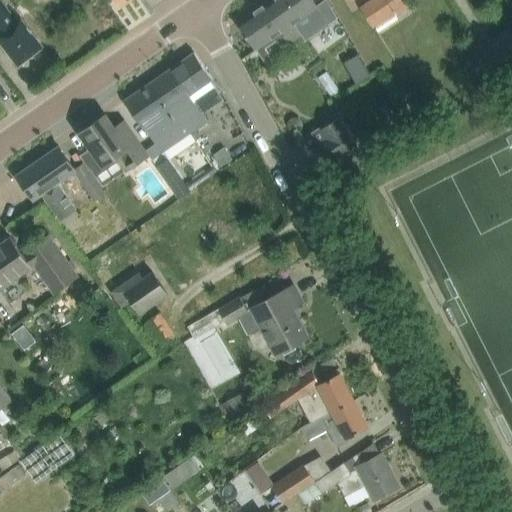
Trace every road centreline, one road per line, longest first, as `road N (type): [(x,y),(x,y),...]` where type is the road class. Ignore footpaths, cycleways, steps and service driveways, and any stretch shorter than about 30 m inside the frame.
road 1 (residential): [(454,489),(197,7)]
road 2 (tertiary): [(0,151),(197,7)]
